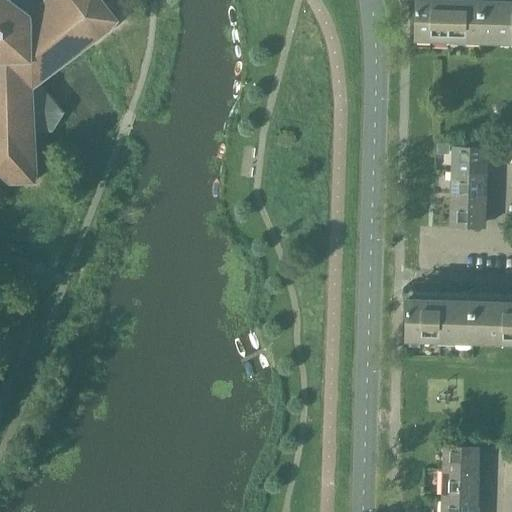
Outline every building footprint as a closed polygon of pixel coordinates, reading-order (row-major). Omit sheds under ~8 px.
[(8,0),(7,1),(5,0),(0,0),(0,131),(4,131),(5,144),(0,149),(0,169),(5,174),(13,175),(13,182),(36,181),(34,129),(51,129),(60,113),(35,82),(115,19),(111,14),(99,0),(98,1),(96,0),(51,0),(41,8),(34,0),(8,0)] [(511,0),(418,0),(418,38),(511,41),(511,0)] [(453,171),(490,173),(490,147),(453,146),(453,171)] [(452,195),(489,196),(490,173),(453,171),(452,195)] [(489,196),(452,195),(451,227),(488,228),(489,196)] [(410,296),(408,339),(409,339),(429,340),(467,341),(476,341),(493,342),(511,342),(511,299),(477,299),(410,296)] [(444,471),(481,472),(482,446),(445,445),(444,471)] [(481,472),(444,471),(443,495),(480,496),(481,472)] [(479,511),(480,496),(443,495),(442,511),(479,511)]
